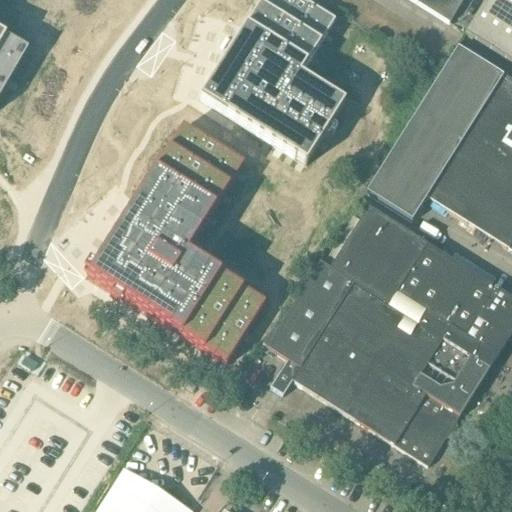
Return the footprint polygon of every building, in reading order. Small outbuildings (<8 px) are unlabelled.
[(0,0),(0,102),(28,55),(0,38),(0,0)] [(296,0),(263,0),(200,102),(305,169),(344,108),(299,80),(334,24),(296,0)] [(407,0),(448,26),(464,0),(407,0)] [(511,0),(486,0),(464,36),(511,66),(511,0)] [(412,225),(425,201),(511,256),(511,86),(502,80),(457,51),(364,195),(412,225)] [(94,269),(87,281),(226,369),(264,308),(186,259),(243,169),(182,130),(94,269)] [(329,272),(320,266),(276,334),(272,332),(261,349),(290,367),(272,395),(285,403),(294,387),(427,470),(489,372),(488,372),(495,361),(496,361),(511,335),(511,332),(511,331),(511,330),(511,302),(368,211),(329,272)]
